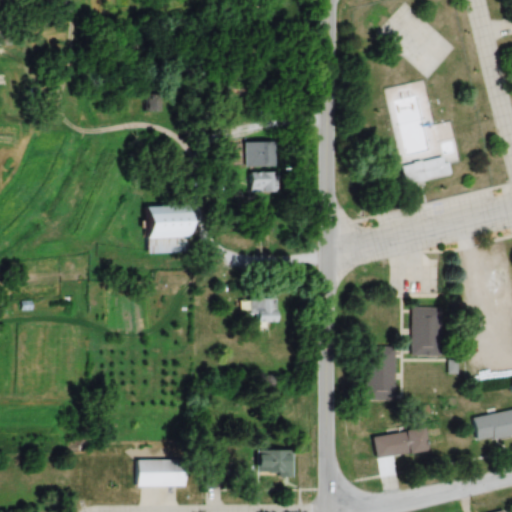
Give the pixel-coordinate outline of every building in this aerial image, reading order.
[(157,110),(157,93),(143,93),(143,110),(157,110)] [(403,183),(450,175),(447,162),(457,161),(450,119),(422,124),(428,158),(399,163),(403,183)] [(246,171),(246,191),(276,191),(276,171),(246,171)] [(141,205),(142,252),(185,251),(184,204),(141,205)] [(239,313),(251,313),(251,321),(272,321),(272,297),(239,297),(239,313)] [(440,307),(401,308),(401,333),(408,333),(408,355),(440,355),(440,307)] [(392,346),(362,346),(362,399),(392,399),(392,346)] [(511,432),(511,407),(469,416),(474,440),(511,432)] [(425,450),(422,427),(370,434),(373,457),(425,450)] [(256,448),(256,474),(289,474),(289,448),(256,448)] [(134,485),(134,459),(182,457),(182,483),(134,485)]
